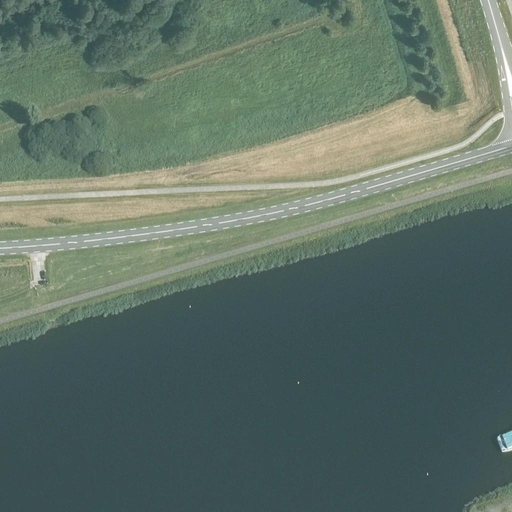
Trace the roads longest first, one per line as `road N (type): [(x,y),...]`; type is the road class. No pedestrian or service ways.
road 1 (secondary): [(0,248),(279,212),(511,147)]
road 2 (track): [(0,130),(335,16)]
